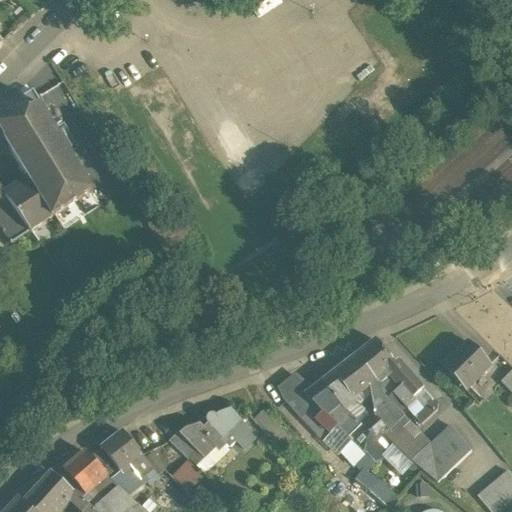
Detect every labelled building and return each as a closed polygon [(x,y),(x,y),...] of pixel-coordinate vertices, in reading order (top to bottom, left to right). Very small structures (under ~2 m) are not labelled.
[(235,54),(200,106),(270,154),(305,102),(235,54)] [(17,92),(0,106),(0,129),(7,140),(5,142),(29,182),(30,181),(55,216),(91,193),(40,107),(39,106),(29,112),(22,99),(17,92)] [(33,93),(22,99),(29,112),(39,106),(40,107),(41,106),(33,93)] [(29,182),(5,198),(5,199),(0,202),(0,227),(12,244),(55,216),(30,181),(29,182)] [(447,235),(423,258),(432,267),(456,245),(447,235)] [(375,343),(356,358),(374,381),(377,379),(386,373),(393,366),(375,343)] [(490,367),(468,345),(453,359),(451,357),(440,368),(462,392),(490,367)] [(356,358),(319,386),(340,410),(351,401),(367,387),(374,381),(356,358)] [(423,391),(397,363),(393,366),(386,373),(400,388),(393,395),(404,408),(423,391)] [(511,372),(502,383),(511,392),(511,372)] [(383,400),(377,379),(374,381),(367,387),(372,411),(383,400)] [(296,380),(281,392),(286,403),(301,421),(316,409),(304,397),(309,393),(296,380)] [(340,410),(319,386),(309,393),(304,397),(316,409),(322,415),(316,423),(321,427),(330,436),(338,429),(345,415),(340,410)] [(438,406),(423,391),(404,408),(421,427),(437,412),(437,407),(438,406)] [(383,400),(372,411),(374,417),(371,420),(376,424),(392,409),(383,400)] [(316,409),(301,421),(314,434),(321,427),(316,423),(322,415),(316,409)] [(392,409),(376,424),(384,432),(380,437),(392,447),(411,464),(429,446),(392,409)] [(206,423),(184,431),(177,436),(196,454),(204,461),(215,451),(218,454),(226,446),(227,445),(222,439),(227,435),(229,437),(242,424),(230,411),(218,415),(212,418),(210,417),(208,418),(206,419),(206,421),(206,423)] [(291,443),(263,414),(253,423),(281,452),(291,443)] [(359,428),(345,415),(338,429),(349,440),(359,428)] [(371,420),(359,428),(349,440),(351,442),(365,455),(376,464),(392,447),(380,437),(384,432),(376,424),(371,420)] [(242,424),(229,437),(227,435),(222,439),(227,445),(226,446),(230,450),(236,444),(244,452),(257,440),(242,424)] [(450,427),(430,447),(429,446),(411,464),(437,486),(471,453),(450,427)] [(123,434),(100,451),(120,475),(132,467),(142,478),(152,471),(123,434)] [(196,454),(177,436),(169,444),(188,463),(196,454)] [(365,455),(351,442),(340,453),(354,467),(365,455)] [(107,479),(86,454),(64,473),(85,497),(107,479)] [(188,463),(172,479),(188,494),(203,478),(188,463)] [(142,478),(122,493),(132,503),(158,479),(152,471),(142,478)] [(511,478),(507,472),(477,498),(488,511),(500,511),(511,502),(511,478)] [(51,475),(23,505),(30,511),(64,511),(70,506),(76,511),(84,511),(87,508),(51,475)] [(397,499),(379,484),(369,495),(388,509),(397,499)] [(118,489),(92,511),(121,511),(132,503),(122,493),(118,489)] [(385,511),(388,509),(369,495),(354,511),(385,511)] [(30,511),(23,505),(19,501),(9,511),(30,511)]
